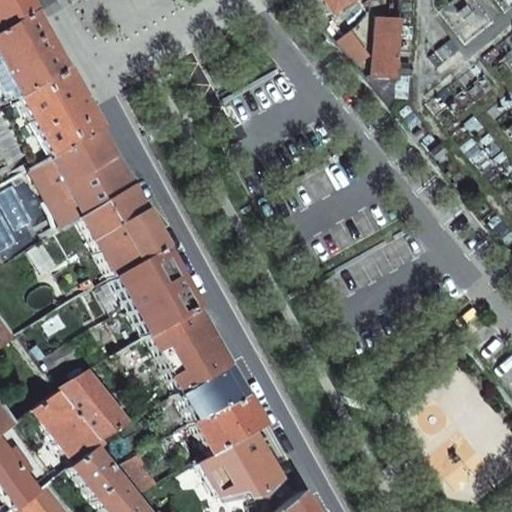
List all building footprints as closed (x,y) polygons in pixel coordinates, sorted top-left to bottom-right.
[(0,0),(0,31),(29,14),(20,0),(0,0)] [(293,0),(313,23),(350,0),(293,0)] [(0,80),(11,101),(61,72),(43,40),(29,14),(0,31),(0,80)] [(397,19),(374,17),(370,78),(363,84),(390,117),(397,19)] [(304,20),(297,25),(311,42),(318,36),(304,20)] [(61,72),(11,101),(44,160),(94,130),(93,129),(95,129),(82,106),(81,106),(76,97),(61,71),(61,72)] [(212,78),(208,81),(212,88),(216,85),(212,78)] [(0,111),(12,133),(30,167),(44,160),(11,101),(0,107),(0,111)] [(0,133),(3,139),(12,133),(0,111),(0,133)] [(30,167),(23,172),(57,232),(73,222),(126,188),(106,152),(94,130),(44,160),(30,167)] [(126,188),(73,222),(102,275),(88,280),(80,285),(84,293),(106,280),(159,249),(143,219),(126,188)] [(40,242),(24,252),(40,276),(56,266),(40,242)] [(159,249),(106,280),(136,334),(120,343),(115,334),(101,342),(104,346),(95,351),(101,361),(111,356),(134,343),(140,339),(192,308),(176,280),(175,278),(175,277),(161,250),(160,251),(159,249)] [(192,308),(140,339),(172,397),(224,366),(208,336),(192,308)] [(11,336),(0,321),(0,341),(1,343),(11,336)] [(224,366),(172,397),(186,426),(240,395),(228,374),(224,366)] [(0,431),(8,426),(27,412),(53,392),(52,390),(36,370),(0,394),(0,431)] [(82,373),(52,390),(53,392),(93,443),(123,426),(82,373)] [(53,392),(27,412),(68,468),(92,451),(97,448),(93,443),(53,392)] [(240,395),(186,426),(204,457),(248,434),(259,428),(254,420),(240,395)] [(0,499),(9,511),(38,490),(34,485),(45,476),(8,426),(0,431),(0,499)] [(204,457),(192,463),(212,498),(239,493),(243,500),(254,498),(274,481),(248,434),(204,457)] [(68,468),(64,471),(95,511),(140,511),(92,451),(68,468)] [(135,455),(112,468),(134,496),(153,485),(135,455)] [(38,490),(9,511),(69,511),(47,484),(38,490)] [(305,511),(295,493),(272,511),(305,511)]
